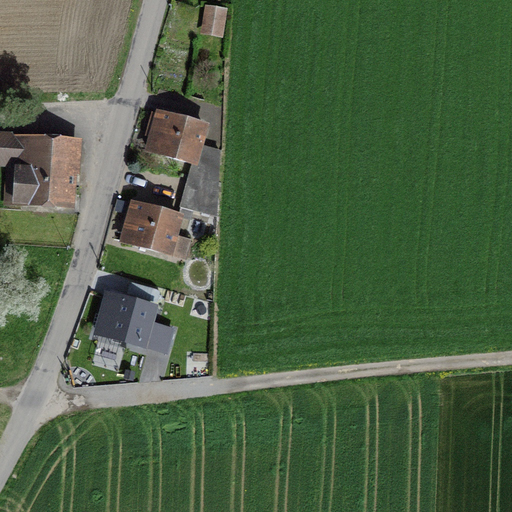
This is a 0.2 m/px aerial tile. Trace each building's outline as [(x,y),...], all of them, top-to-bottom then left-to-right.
[(224,10),(207,6),(201,34),(218,37),(224,10)] [(160,119),(151,151),(190,163),(196,144),(200,130),(160,119)] [(10,207),(72,209),(75,139),(0,136),(0,162),(12,163),(10,207)] [(222,151),(196,144),(190,163),(187,175),(219,184),(222,151)] [(219,184),(187,175),(181,204),(216,217),(219,184)] [(164,252),(171,221),(132,213),(125,244),(164,252)] [(151,314),(112,300),(100,334),(140,348),(151,314)]
